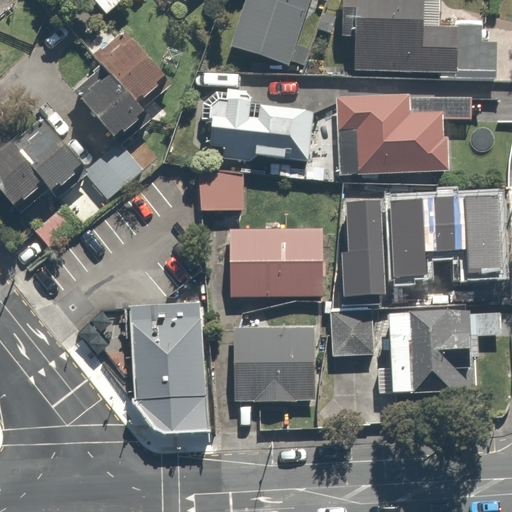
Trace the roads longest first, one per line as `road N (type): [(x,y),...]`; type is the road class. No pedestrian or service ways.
road 1 (secondary): [(71,486),(244,480),(299,496)]
road 2 (secondary): [(511,485),(299,496)]
road 3 (residential): [(71,486),(70,439),(0,343)]
